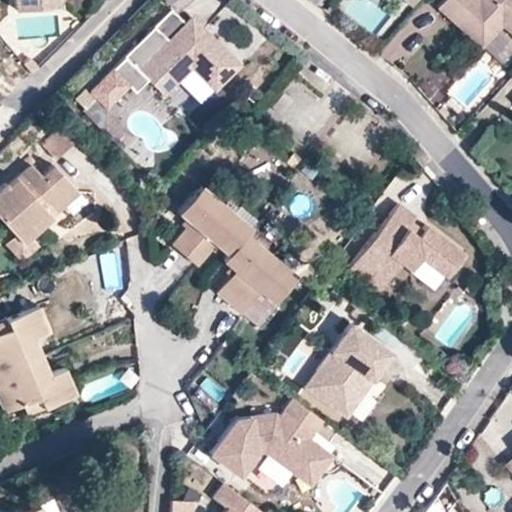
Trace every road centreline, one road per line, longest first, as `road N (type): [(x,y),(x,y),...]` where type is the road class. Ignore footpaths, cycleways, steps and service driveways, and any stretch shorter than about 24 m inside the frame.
road 1 (residential): [(277,0),(406,104),(511,224)]
road 2 (residential): [(99,172),(132,232),(155,402)]
road 3 (residential): [(400,511),(511,345)]
road 4 (residential): [(155,402),(0,465)]
